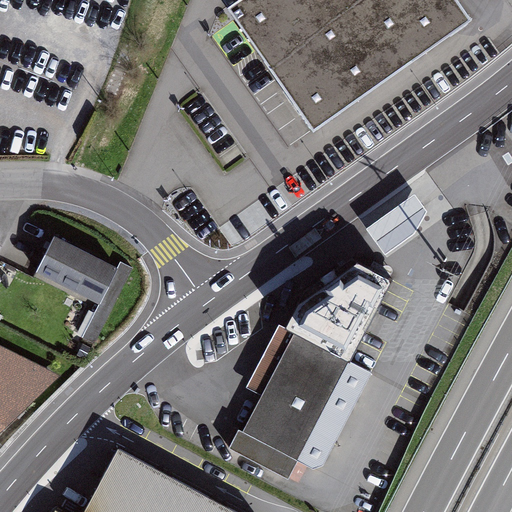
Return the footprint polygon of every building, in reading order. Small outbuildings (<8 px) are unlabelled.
[(457,0),(239,0),(232,5),(317,126),(470,19),(457,0)] [(415,195),(367,229),(372,236),(381,248),(386,254),(416,234),(428,214),(420,201),(415,195)] [(115,270),(58,242),(40,278),(97,306),(115,270)] [(364,263),(292,322),(351,352),(387,277),(364,263)] [(294,470),(348,364),(293,337),(239,442),(235,450),(289,479),(294,470)] [(0,438),(60,376),(0,345),(0,438)] [(231,511),(117,450),(83,511),(56,511),(54,511),(52,511),(231,511)]
